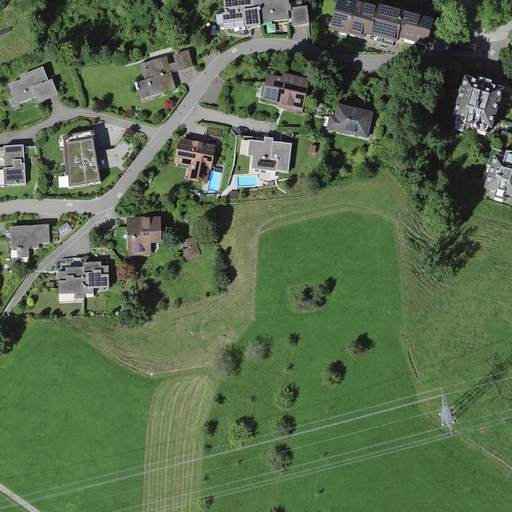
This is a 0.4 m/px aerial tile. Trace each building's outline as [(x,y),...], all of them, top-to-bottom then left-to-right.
[(255,0),(230,0),(223,1),(225,24),(246,22),(247,29),(293,24),(293,30),(311,28),(308,9),(292,11),(290,0),(257,0),(255,0)] [(379,12),(340,2),(332,32),(372,43),(373,38),(395,44),(396,40),(430,49),(437,24),(380,8),(379,12)] [(147,83),(136,86),(142,103),(177,92),(172,76),(195,68),(190,53),(174,58),(176,65),(170,67),(168,60),(142,68),(147,83)] [(23,82),(10,88),(18,107),(37,99),(40,105),(60,97),(54,81),(50,83),(44,69),(21,79),(23,82)] [(305,115),(314,85),(298,80),(297,84),(269,77),(262,103),(305,115)] [(508,92),(467,79),(454,121),(494,134),(508,92)] [(377,115),(339,106),(336,118),(332,117),(328,131),(371,141),(377,115)] [(94,131),(63,136),(66,176),(68,176),(69,189),(101,183),(94,131)] [(294,147),(249,141),(247,159),(255,160),(253,172),(290,176),(294,147)] [(27,145),(30,157),(38,154),(35,143),(27,145)] [(214,150),(181,143),(177,166),(190,168),(187,181),(207,185),(214,150)] [(25,147),(5,148),(6,171),(1,171),(2,188),(27,186),(25,147)] [(511,163),(495,158),(484,195),(511,203),(511,163)] [(162,219),(128,220),(130,258),(153,258),(153,246),(163,245),(162,219)] [(49,228),(11,229),(12,251),(19,251),(19,260),(31,260),(30,250),(39,250),(39,245),(50,245),(49,228)] [(196,238),(179,244),(185,262),(202,256),(196,238)] [(67,275),(58,276),(59,296),(76,296),(77,301),(86,301),(86,297),(94,296),(94,291),(110,291),(110,269),(103,269),(103,265),(83,266),(83,270),(67,271),(67,275)]
